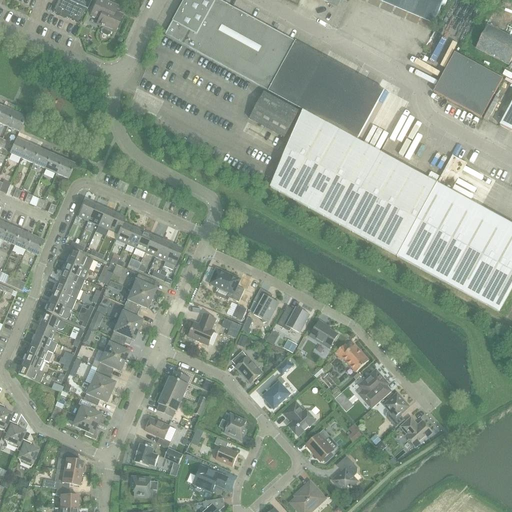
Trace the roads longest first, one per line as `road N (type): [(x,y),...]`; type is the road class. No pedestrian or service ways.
road 1 (unclassified): [(511,162),(431,117),(419,85),(259,0)]
road 2 (residential): [(111,459),(41,427),(1,369),(56,225)]
road 3 (residential): [(427,408),(354,326),(203,247)]
road 4 (unclassified): [(208,235),(216,203),(125,142),(114,92),(119,80)]
road 5 (residential): [(208,235),(90,185),(71,191),(56,225)]
road 6 (residential): [(264,424),(223,376),(157,350)]
road 7 (unclassified): [(119,80),(0,27)]
